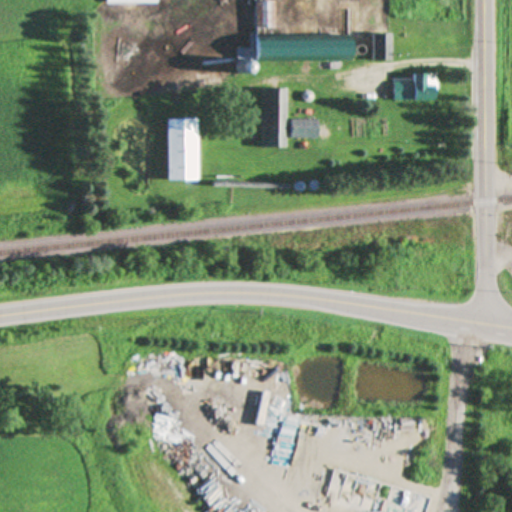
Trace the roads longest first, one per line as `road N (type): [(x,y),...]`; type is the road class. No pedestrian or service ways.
road 1 (primary): [(489,325),(248,294),(0,317)]
road 2 (secondary): [(489,325),(486,0)]
